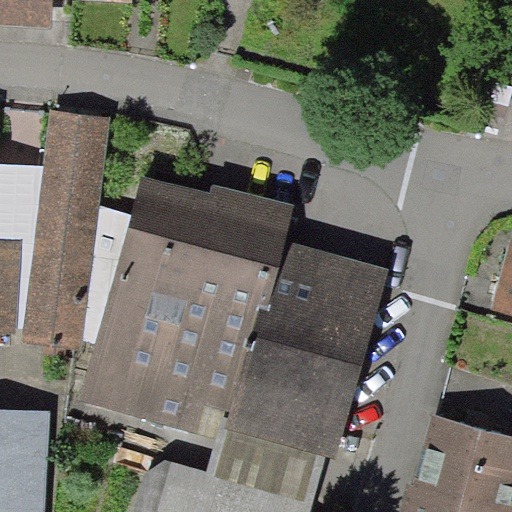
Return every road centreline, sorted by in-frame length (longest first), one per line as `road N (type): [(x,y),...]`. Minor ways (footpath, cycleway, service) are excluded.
road 1 (residential): [(0,69),(90,72),(457,172)]
road 2 (residential): [(457,172),(368,511)]
